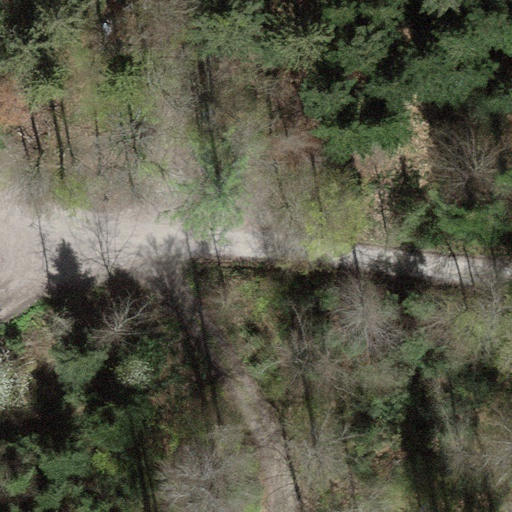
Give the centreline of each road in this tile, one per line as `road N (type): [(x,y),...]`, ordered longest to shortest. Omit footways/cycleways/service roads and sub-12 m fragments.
road 1 (track): [(166,0),(182,125),(169,250),(280,447),(280,511)]
road 2 (track): [(0,283),(41,253),(169,250),(511,277)]
